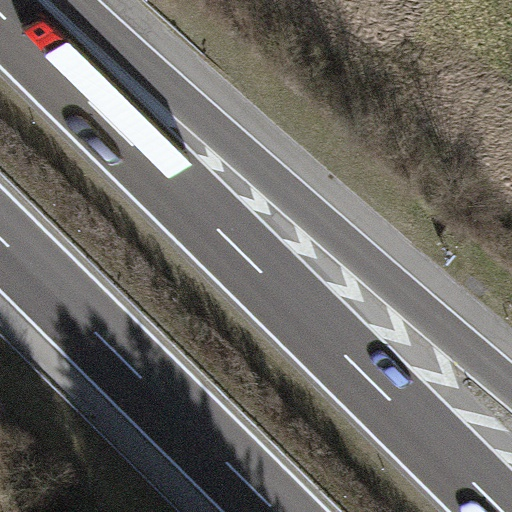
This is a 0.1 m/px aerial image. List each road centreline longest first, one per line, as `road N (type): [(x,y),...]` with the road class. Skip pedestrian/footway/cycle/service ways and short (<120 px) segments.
road 1 (motorway): [(506,511),(0,9)]
road 2 (motorway): [(511,381),(59,0)]
road 3 (motorway): [(0,240),(273,511)]
